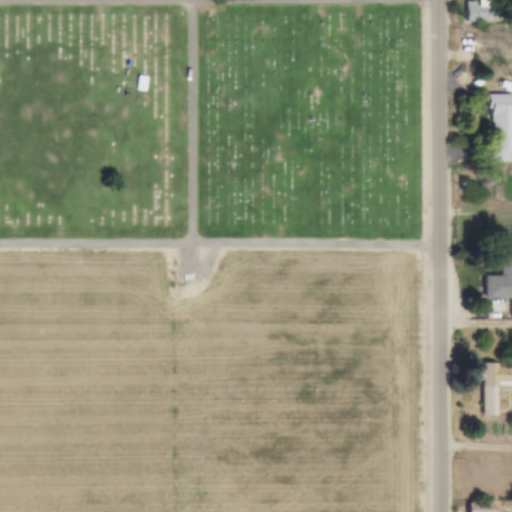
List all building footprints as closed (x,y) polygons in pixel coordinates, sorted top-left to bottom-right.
[(463,0),(463,21),(492,21),(492,0),(463,0)] [(511,163),(511,95),(488,95),(488,163),(511,163)] [(511,298),(511,249),(498,249),(498,276),(482,276),(482,298),(511,298)] [(479,417),(495,417),(495,389),(511,389),(511,365),(480,365),(479,417)] [(466,511),(491,511),(491,501),(466,501),(466,511)]
